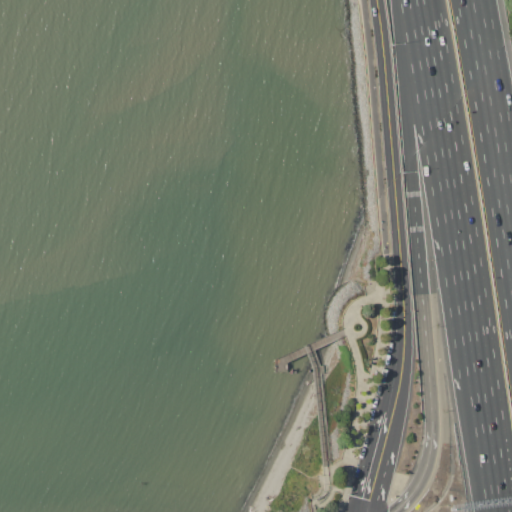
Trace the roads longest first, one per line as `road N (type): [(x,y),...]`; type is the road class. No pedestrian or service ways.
road 1 (tertiary): [(375,0),(402,310),(393,406)]
road 2 (motorway): [(413,207),(431,430),(422,475),(392,511)]
road 3 (motorway): [(436,117),(480,389)]
road 4 (motorway): [(402,0),(413,207)]
road 5 (motorway): [(501,178),(471,0)]
road 6 (motorway): [(480,389),(497,511)]
